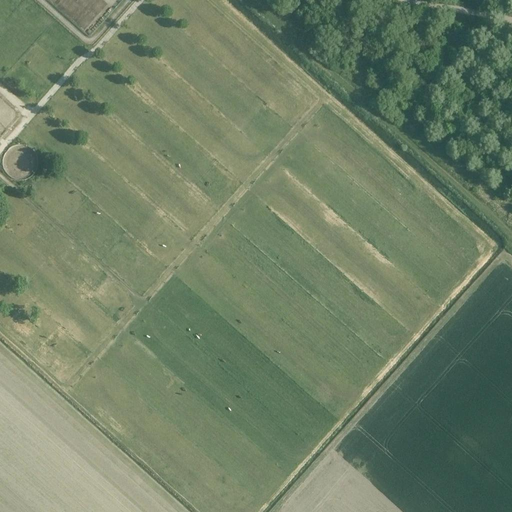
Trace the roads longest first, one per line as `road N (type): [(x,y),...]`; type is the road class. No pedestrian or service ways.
road 1 (track): [(0,328),(65,386),(322,96),(215,0)]
road 2 (unknown): [(266,14),(341,9),(366,85),(395,101),(450,70),(484,99),(511,105)]
road 3 (track): [(139,0),(0,147)]
road 4 (track): [(139,301),(0,173)]
